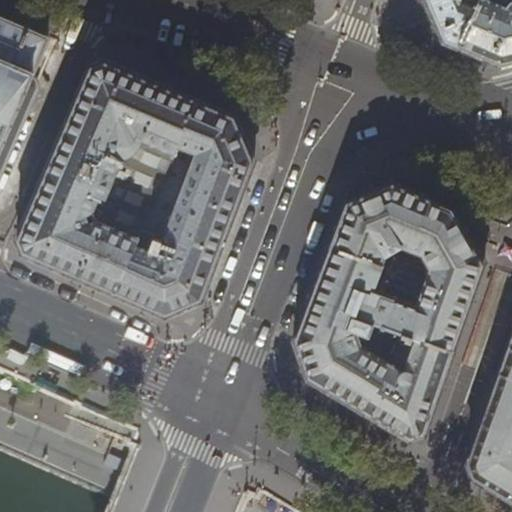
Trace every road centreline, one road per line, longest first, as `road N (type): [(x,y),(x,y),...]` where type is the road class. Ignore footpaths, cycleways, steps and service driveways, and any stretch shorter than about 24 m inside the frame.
road 1 (secondary): [(406,100),(348,124),(323,158),(227,404)]
road 2 (primary): [(0,303),(227,404)]
road 3 (residential): [(92,0),(0,213)]
road 4 (primary): [(227,404),(415,511)]
road 5 (tertiary): [(337,70),(171,0)]
